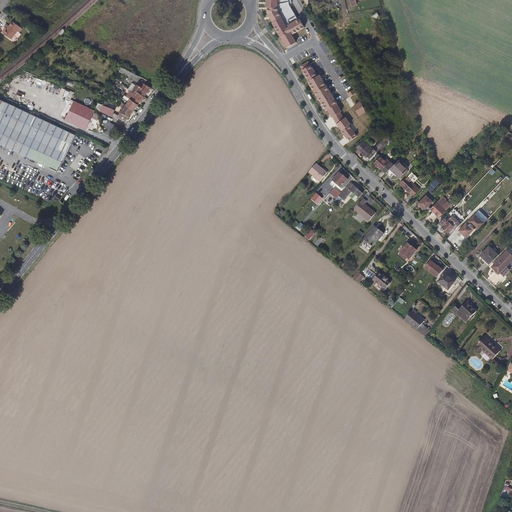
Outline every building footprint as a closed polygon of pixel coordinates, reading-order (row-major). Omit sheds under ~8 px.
[(19,33),(22,29),(13,22),(9,27),(8,26),(3,33),(12,40),(18,32),(19,33)] [(121,67),(139,76),(141,72),(123,64),(121,67)] [(139,78),(123,70),(121,74),(137,81),(139,78)] [(145,97),(152,89),(144,85),(143,86),(138,84),(133,91),(145,97)] [(145,97),(133,91),(131,90),(130,92),(128,97),(140,103),(145,97)] [(140,103),(128,97),(126,99),(124,103),(135,110),(140,103)] [(86,129),(94,109),(75,101),(66,98),(58,117),(86,129)] [(0,99),(0,122),(66,153),(75,134),(0,99)] [(117,110),(119,106),(114,104),(113,106),(107,104),(107,102),(107,101),(104,99),(102,104),(99,111),(109,115),(111,111),(115,112),(116,110),(117,110)] [(128,119),(135,110),(124,103),(118,111),(117,114),(128,119)] [(360,103),(353,107),(359,116),(366,112),(360,103)] [(66,153),(0,122),(0,144),(57,171),(66,153)] [(114,133),(118,135),(121,129),(109,123),(104,133),(112,138),(114,133)] [(511,150),(511,137),(508,133),(501,140),(511,150)] [(370,160),(386,143),(381,139),(373,147),(367,142),(359,150),(370,160)] [(391,167),(381,157),(374,164),(378,167),(380,168),(385,173),(390,167),(391,167)] [(407,168),(398,160),(391,167),(390,167),(400,176),(407,168)] [(328,171),(316,161),(309,169),(321,179),(328,171)] [(339,186),(346,179),(337,172),(331,179),(339,186)] [(432,189),(438,183),(434,179),(433,181),(428,186),(432,189)] [(420,190),(410,181),(406,185),(402,181),(399,184),(413,197),(420,190)] [(348,198),(355,190),(349,186),(342,194),(348,198)] [(316,193),(311,199),(317,204),(323,199),(316,193)] [(435,204),(425,195),(418,203),(428,212),(430,209),(435,204)] [(375,213),(361,201),(354,209),(369,221),(375,213)] [(445,209),(437,201),(435,204),(430,209),(438,217),(445,209)] [(474,214),(468,221),(477,230),(484,223),(474,214)] [(460,225),(458,223),(458,222),(452,216),(449,219),(445,216),(438,223),(441,226),(441,228),(448,234),(453,229),(455,230),(460,225)] [(473,229),(466,223),(460,230),(466,236),(473,229)] [(296,226),(294,224),(291,227),(301,235),(303,233),(300,230),(296,226)] [(376,243),(384,233),(374,226),(363,239),(369,244),(373,240),(376,243)] [(408,259),(415,251),(407,243),(399,252),(408,259)] [(498,255),(487,245),(478,254),(489,264),(498,255)] [(505,267),(511,260),(511,255),(507,251),(491,268),(498,275),(499,274),(503,277),(509,271),(505,267)] [(433,276),(439,269),(431,262),(425,269),(433,276)] [(437,279),(443,272),(439,269),(433,276),(437,279)] [(358,283),(364,277),(358,271),(352,277),(358,283)] [(388,281),(377,272),(370,280),(385,293),(390,287),(386,284),(388,281)] [(456,281),(446,273),(439,281),(449,290),(456,281)] [(467,319),(475,310),(464,301),(457,310),(467,319)] [(416,330),(423,321),(414,314),(406,322),(416,330)] [(496,347),(491,343),(491,340),(488,337),(486,339),(482,335),(475,343),(475,344),(483,351),(492,359),(501,349),(498,346),(496,347)] [(483,351),(475,344),(473,347),(480,354),(483,351)]
